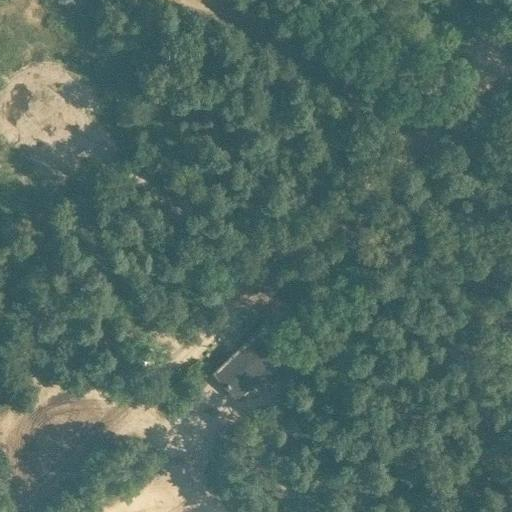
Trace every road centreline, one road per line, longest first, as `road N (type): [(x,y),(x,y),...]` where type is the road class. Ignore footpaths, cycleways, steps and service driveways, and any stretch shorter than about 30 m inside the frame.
road 1 (track): [(511,62),(4,511)]
road 2 (unknown): [(436,133),(190,0)]
